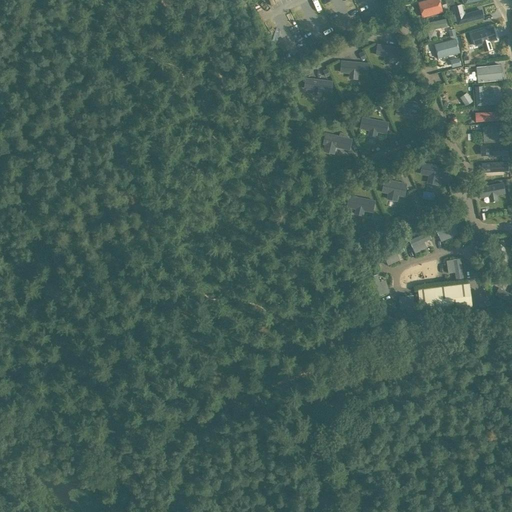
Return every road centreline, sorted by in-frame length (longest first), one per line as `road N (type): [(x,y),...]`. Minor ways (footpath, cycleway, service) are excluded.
road 1 (track): [(170,0),(202,34),(323,302),(372,348)]
road 2 (track): [(173,511),(203,427),(229,399),(372,348)]
road 3 (track): [(372,348),(511,333)]
